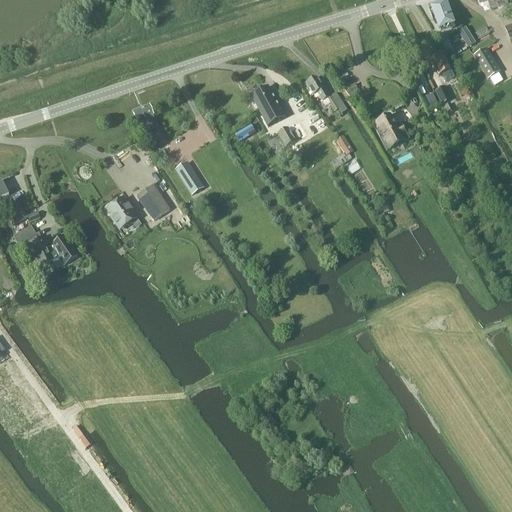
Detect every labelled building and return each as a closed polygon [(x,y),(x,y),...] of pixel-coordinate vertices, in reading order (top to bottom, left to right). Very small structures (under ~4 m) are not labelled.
[(490,11),(506,5),(504,0),(476,0),(479,6),(488,2),(490,11)] [(431,9),(439,31),(453,27),(445,4),(431,9)] [(488,82),(500,75),(485,51),(473,58),(488,82)] [(432,60),(430,62),(438,78),(442,76),(445,80),(446,83),(454,79),(451,71),(452,71),(444,55),(441,56),(432,60)] [(327,99),(328,99),(316,78),(305,84),(312,97),(318,95),(322,102),(326,100),(327,99)] [(268,129),(284,120),(268,88),(251,97),(268,129)] [(444,88),(434,93),(441,107),(451,102),(444,88)] [(326,100),(329,106),(334,113),(339,110),(338,108),(331,98),(328,99),(327,99),(326,100)] [(451,105),(444,108),(447,116),(454,113),(451,105)] [(150,123),(154,121),(149,107),(132,113),(136,123),(141,121),(144,130),(152,127),(150,123)] [(391,117),(375,125),(378,132),(376,133),(380,139),(382,138),(386,146),(401,138),(401,137),(403,136),(406,135),(402,127),(397,129),(391,117)] [(285,148),(306,137),(298,123),(277,134),(285,148)] [(336,141),(345,154),(331,164),(335,170),(351,159),(349,155),(353,153),(343,137),(336,141)] [(304,151),(312,146),(308,140),(300,145),(304,151)] [(341,153),(333,141),(328,144),(333,151),(329,153),(332,159),(341,153)] [(211,150),(198,158),(211,178),(224,169),(211,150)] [(178,159),(174,152),(172,154),(163,160),(167,166),(178,159)] [(204,189),(187,163),(175,171),(191,197),(204,189)] [(3,199),(9,197),(2,183),(0,183),(0,208),(0,209),(3,212),(5,211),(14,227),(27,219),(18,203),(9,209),(3,199)] [(137,198),(154,223),(170,211),(153,187),(137,198)] [(120,232),(137,219),(123,200),(108,210),(113,218),(112,221),(120,232)] [(374,208),(380,218),(390,212),(383,202),(374,208)] [(37,213),(27,219),(28,219),(31,225),(40,220),(37,213)] [(37,235),(32,227),(15,237),(19,245),(37,235)] [(77,258),(73,252),(73,250),(71,247),(69,246),(64,239),(56,244),(57,246),(46,251),(41,240),(31,245),(41,268),(52,263),(50,259),(60,255),(67,265),(64,267),(65,267),(77,258)] [(285,435),(276,442),(284,452),(287,449),(285,446),(290,442),(285,435)]
